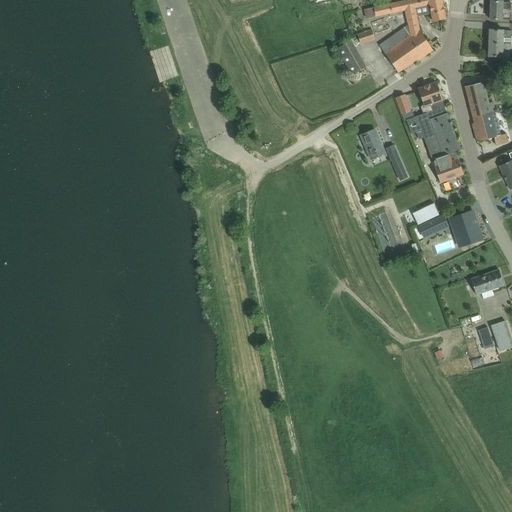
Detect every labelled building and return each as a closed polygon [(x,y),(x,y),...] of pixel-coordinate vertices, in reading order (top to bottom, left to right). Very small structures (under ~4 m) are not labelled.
[(419,31),(414,8),(412,0),(407,0),(364,9),(366,18),(405,10),(408,24),(379,45),(398,72),(417,59),(418,61),(433,50),(419,31)] [(412,0),(414,8),(429,5),(427,7),(428,13),(431,13),(433,22),(446,19),(441,0),(412,0)] [(502,8),(511,9),(511,3),(503,2),(503,1),(491,1),(490,19),(501,20),(502,8)] [(368,41),(375,39),(372,30),(365,32),(368,41)] [(489,43),(511,44),(511,31),(489,30),(489,43)] [(351,39),(335,46),(348,74),(364,67),(351,39)] [(502,65),(511,63),(511,57),(511,44),(489,43),(488,56),(503,57),(502,65)] [(490,71),(491,81),(501,80),(500,69),(490,71)] [(417,117),(413,118),(407,120),(412,134),(416,132),(422,131),(424,137),(439,179),(440,183),(463,174),(458,159),(457,159),(455,152),(458,151),(460,150),(451,124),(452,124),(451,122),(447,113),(442,100),(443,100),(436,82),(418,89),(424,105),(421,106),(423,114),(417,117)] [(494,137),(496,144),(508,141),(506,133),(501,134),(495,112),(493,102),(488,104),(483,82),(465,86),(474,123),(472,124),(476,141),(494,137)] [(396,97),(402,114),(404,121),(407,120),(413,118),(410,111),(411,111),(405,94),(396,97)] [(360,135),(371,159),(385,153),(375,129),(360,135)] [(387,148),(391,159),(395,168),(403,165),(394,145),(387,148)] [(511,189),(511,151),(508,154),(511,161),(499,166),(503,175),(503,176),(505,181),(506,181),(510,190),(511,189)] [(418,225),(439,215),(434,203),(413,213),(418,225)] [(463,228),(468,244),(482,239),(477,223),(476,223),(475,221),(476,221),(473,211),(450,219),(454,231),(463,228)] [(444,215),(418,225),(423,236),(448,225),(444,215)] [(471,279),(476,294),(504,285),(499,270),(471,279)] [(500,319),(486,324),(489,333),(494,346),(495,348),(500,347),(498,341),(507,339),(500,319)] [(489,333),(480,336),(484,348),(484,349),(494,346),(489,333)]
